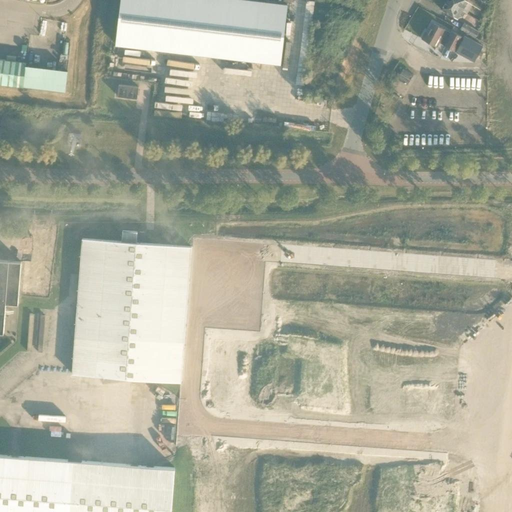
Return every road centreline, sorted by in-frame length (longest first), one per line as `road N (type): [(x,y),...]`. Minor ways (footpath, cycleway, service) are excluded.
road 1 (unclassified): [(349,175),(0,171)]
road 2 (unclassified): [(349,175),(396,0)]
road 3 (unclassified): [(511,178),(349,175)]
